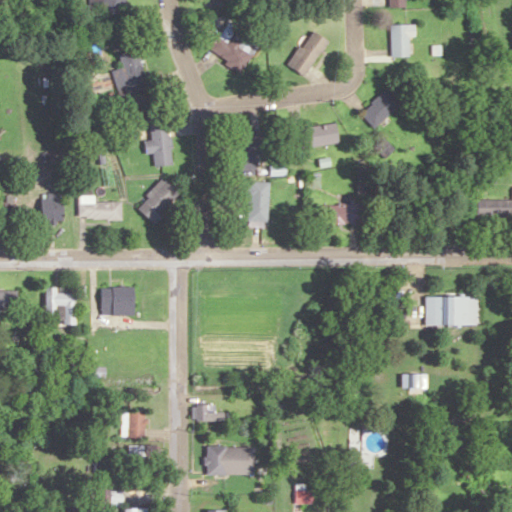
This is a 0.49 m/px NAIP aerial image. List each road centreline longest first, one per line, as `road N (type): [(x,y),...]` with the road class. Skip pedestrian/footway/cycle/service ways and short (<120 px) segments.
road 1 (residential): [(511,254),(0,258)]
road 2 (residential): [(211,257),(202,110),(169,0)]
road 3 (residential): [(178,511),(179,257)]
road 4 (residential): [(202,110),(337,89),(355,64),(352,0)]
